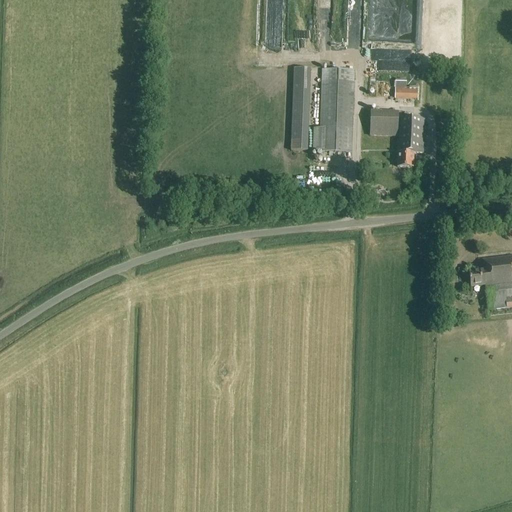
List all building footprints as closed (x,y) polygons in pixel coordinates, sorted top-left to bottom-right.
[(412,70),(412,48),(377,48),(377,71),(412,70)] [(310,70),(294,69),(291,151),(307,152),(310,70)] [(322,70),(320,131),(314,131),(313,150),(319,151),(319,152),(351,153),(354,71),(322,70)] [(395,90),(395,100),(417,101),(417,90),(395,90)] [(422,154),(423,120),(398,120),(398,113),(371,112),(370,136),(398,137),(397,153),(397,168),(413,168),(413,153),(422,154)] [(511,257),(483,261),(484,270),(469,272),(471,287),(485,286),(488,311),(507,308),(507,309),(511,308),(511,257)]
